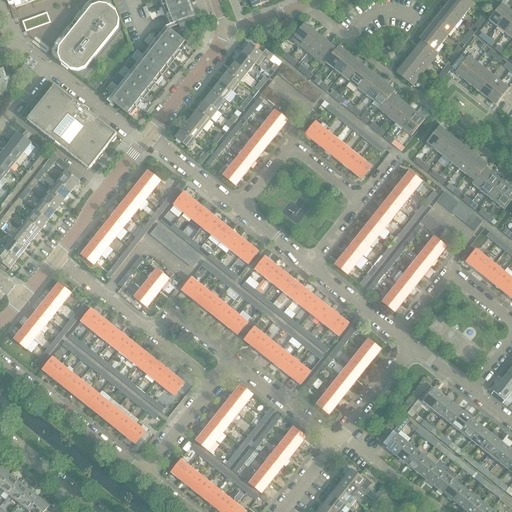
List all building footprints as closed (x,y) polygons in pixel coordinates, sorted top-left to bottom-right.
[(169,29),(111,102),(114,104),(130,117),(188,44),(178,36),(181,32),(187,30),(184,21),(197,16),(196,15),(190,0),(158,0),(165,17),(168,26),(169,29)] [(461,20),(468,12),(452,0),(449,0),(444,7),(461,20)] [(469,0),(452,0),(468,12),(474,4),(469,0)] [(82,19),(76,26),(103,47),(118,28),(119,20),(116,13),(115,12),(116,11),(114,9),(113,8),(109,6),(108,7),(107,6),(99,4),(92,7),(88,11),(86,10),(80,17),(82,19)] [(489,21),(497,27),(510,11),(502,4),(489,21)] [(455,28),(461,20),(444,7),(438,15),(455,28)] [(511,24),(511,11),(510,11),(497,27),(505,34),(511,24)] [(483,14),(478,20),(482,24),(488,17),(483,14)] [(448,36),(455,28),(438,15),(432,23),(448,36)] [(477,30),(482,24),(478,20),(473,27),(477,30)] [(442,44),(448,36),(432,23),(425,31),(442,44)] [(291,40),(300,47),(313,30),(305,24),(291,40)] [(59,48),(58,55),(61,63),(62,64),(61,65),(68,70),(69,69),(70,70),(78,71),(86,68),(103,47),(76,26),(68,36),(66,35),(60,42),(62,43),(59,48)] [(300,47),(307,53),(321,37),(313,30),(300,47)] [(470,30),(465,36),(469,40),(475,33),(470,30)] [(436,52),(442,44),(425,31),(419,39),(422,41),(436,52)] [(479,37),(485,42),(488,38),(482,33),(479,37)] [(150,34),(144,41),(150,46),(156,38),(150,34)] [(464,46),(469,40),(465,36),(460,42),(464,46)] [(307,53),(315,60),(329,43),(321,37),(307,53)] [(495,43),(488,38),(485,42),(491,47),(495,43)] [(439,54),(436,52),(422,41),(416,49),(432,62),(439,54)] [(324,66),(326,63),(337,49),(329,43),(315,60),(324,66)] [(489,48),(482,43),(479,48),(485,53),(489,48)] [(250,44),(242,54),(255,64),(258,66),(266,57),(270,61),(273,56),(266,50),(262,54),(250,44)] [(326,63),(334,70),(347,53),(339,46),(337,49),(326,63)] [(457,46),(452,52),(457,56),(462,49),(457,46)] [(495,50),(501,55),(504,51),(498,46),(495,50)] [(426,70),(432,62),(416,49),(409,57),(426,70)] [(487,54),(493,59),(497,55),(490,49),(487,54)] [(137,50),(132,57),(138,62),(143,55),(137,50)] [(511,56),(504,51),(501,55),(507,60),(511,56)] [(281,56),(288,62),(291,58),(284,52),(281,56)] [(452,62),(457,56),(452,52),(447,58),(452,62)] [(334,70),(342,76),(355,59),(347,53),(334,70)] [(242,54),(234,63),(248,74),(255,64),(242,54)] [(461,55),(452,67),(455,70),(465,58),(461,55)] [(503,59),(497,55),(493,59),(499,64),(503,59)] [(420,78),(426,70),(409,57),(403,65),(420,78)] [(455,73),(464,80),(477,63),(469,57),(455,73)] [(297,63),(291,58),(288,62),(294,67),(297,63)] [(342,76),(350,82),(363,66),(355,59),(342,76)] [(503,66),(509,72),(511,68),(511,66),(506,62),(503,66)] [(234,63),(227,72),(240,83),(248,74),(234,63)] [(485,70),(477,63),(464,80),(472,86),(485,70)] [(274,73),(278,67),(274,64),(269,69),(274,73)] [(447,64),(442,70),(447,74),(452,68),(447,64)] [(277,75),(282,78),(290,69),(285,65),(277,75)] [(297,69),(304,75),(307,70),(300,65),(297,69)] [(413,87),(420,78),(403,65),(396,73),(413,87)] [(124,66),(119,73),(125,78),(130,71),(124,66)] [(350,82),(358,89),(371,72),(363,66),(350,82)] [(0,97),(12,93),(3,68),(0,69),(0,97)] [(282,78),(286,82),(294,73),(290,69),(282,78)] [(313,75),(307,70),(304,75),(310,79),(313,75)] [(441,81),(447,74),(442,70),(437,77),(441,81)] [(493,76),(485,70),(472,86),(480,93),(493,76)] [(227,72),(220,82),(233,92),(240,83),(227,72)] [(358,89),(366,95),(379,78),(371,72),(358,89)] [(286,82),(291,86),(298,76),(294,73),(286,82)] [(291,86),(296,89),(303,80),(298,76),(291,86)] [(501,82),(493,76),(480,93),(488,99),(501,82)] [(263,77),(259,83),(263,86),(268,80),(263,77)] [(313,82),(320,87),(323,83),(317,78),(313,82)] [(366,95),(374,101),(387,85),(379,78),(366,95)] [(434,79),(429,86),(434,90),(439,83),(434,79)] [(296,89),(300,93),(308,84),(303,80),(296,89)] [(112,82),(106,89),(112,94),(118,87),(112,82)] [(220,82),(212,91),(226,102),(233,92),(220,82)] [(509,89),(501,82),(488,99),(496,106),(509,89)] [(259,92),(263,86),(259,83),(255,88),(259,92)] [(329,88),(323,83),(320,87),(326,92),(329,88)] [(300,93),(305,97),(312,87),(308,84),(300,93)] [(374,101),(381,108),(382,108),(393,94),(395,91),(387,85),(374,101)] [(115,137),(117,135),(89,113),(89,114),(82,108),(55,86),(53,88),(52,87),(48,92),(49,93),(40,105),(38,104),(35,109),(36,110),(27,121),(56,144),(55,144),(60,148),(60,147),(89,170),(98,159),(99,160),(103,155),(101,154),(111,142),(112,143),(116,138),(115,137)] [(429,96),(434,90),(429,86),(424,92),(429,96)] [(260,96),(265,100),(272,91),(268,87),(260,96)] [(305,97),(309,100),(317,91),(312,87),(305,97)] [(231,106),(226,102),(212,91),(205,100),(218,111),(222,106),(227,111),(231,106)] [(265,100),(269,104),(277,94),(272,91),(265,100)] [(321,95),(317,91),(309,100),(314,104),(321,95)] [(329,95),(336,100),(339,96),(332,91),(329,95)] [(269,104),(274,107),(281,98),(277,94),(269,104)] [(379,111),(387,117),(401,100),(393,94),(382,108),(381,108),(379,111)] [(249,96),(244,101),(248,104),(253,99),(249,96)] [(345,101),(339,96),(336,100),(342,105),(345,101)] [(259,98),(251,108),(255,111),(263,101),(259,98)] [(274,107),(278,111),(286,102),(281,98),(274,107)] [(205,100),(197,110),(211,120),(218,111),(205,100)] [(387,117),(395,123),(409,107),(401,100),(387,117)] [(244,111),(248,104),(244,101),(239,107),(244,111)] [(278,111),(283,115),(290,105),(286,102),(278,111)] [(321,106),(334,116),(337,112),(324,102),(321,106)] [(345,108),(352,113),(355,109),(348,104),(345,108)] [(295,109),(290,105),(283,115),(288,119),(295,109)] [(395,123),(403,130),(417,113),(409,107),(395,123)] [(251,108),(244,117),(248,120),(255,111),(251,108)] [(361,114),(355,109),(352,113),(358,118),(361,114)] [(197,110),(190,119),(203,130),(211,120),(197,110)] [(275,111),(267,120),(280,131),(288,121),(275,111)] [(334,116),(344,124),(347,120),(337,112),(334,116)] [(425,120),(417,113),(403,130),(411,136),(425,120)] [(233,115),(229,120),(234,123),(238,118),(233,115)] [(363,115),(359,119),(366,124),(369,120),(363,115)] [(244,117),(236,126),(240,130),(248,120),(244,117)] [(190,119),(182,128),(196,139),(203,130),(190,119)] [(229,129),(234,123),(229,120),(224,126),(229,129)] [(267,120),(260,130),(273,140),(280,131),(267,120)] [(344,124),(353,132),(357,128),(347,120),(344,124)] [(305,135),(315,143),(324,130),(325,130),(328,127),(323,123),(320,127),(315,123),(305,135)] [(369,127),(375,132),(379,128),(372,123),(369,127)] [(236,126),(229,136),(233,139),(240,130),(236,126)] [(426,143),(435,150),(448,133),(440,127),(426,143)] [(188,149),(196,139),(182,128),(175,138),(188,149)] [(353,132),(363,139),(366,135),(357,128),(353,132)] [(385,133),(379,128),(375,132),(382,137),(385,133)] [(260,130),(252,139),(265,150),(273,140),(260,130)] [(315,143),(324,150),(334,138),(325,130),(324,130),(315,143)] [(22,136),(28,141),(32,135),(27,131),(22,136)] [(18,133),(10,143),(27,157),(28,157),(24,153),(31,144),(28,141),(22,136),(18,133)] [(219,133),(214,139),(219,142),(223,136),(219,133)] [(456,140),(448,133),(435,150),(443,156),(456,140)] [(363,139),(371,146),(375,142),(366,135),(363,139)] [(384,139),(391,145),(395,140),(388,135),(384,139)] [(229,136),(221,145),(225,148),(233,139),(229,136)] [(324,150),(333,158),(343,145),(334,138),(324,150)] [(214,147),(219,142),(214,139),(210,144),(214,147)] [(252,139),(245,148),(258,159),(265,150),(252,139)] [(401,145),(395,140),(391,145),(397,149),(401,145)] [(464,146),(456,140),(443,156),(451,163),(464,146)] [(385,150),(375,142),(371,146),(381,154),(385,150)] [(20,166),(27,157),(10,143),(2,153),(16,164),(16,163),(20,166)] [(221,145),(214,154),(218,157),(225,148),(221,145)] [(333,158),(342,165),(352,152),(343,145),(333,158)] [(472,152),(464,146),(451,163),(459,169),(472,152)] [(245,148),(237,158),(250,168),(258,159),(245,148)] [(203,161),(208,155),(204,152),(199,158),(203,161)] [(342,165),(352,172),(362,160),(352,152),(342,165)] [(480,159),(472,152),(459,169),(466,175),(480,159)] [(2,153),(0,155),(0,167),(8,173),(16,164),(2,153)] [(43,154),(35,163),(39,166),(47,157),(43,154)] [(210,167),(218,157),(214,154),(206,164),(210,167)] [(237,158),(230,167),(243,177),(250,168),(237,158)] [(414,162),(421,167),(424,163),(417,158),(414,162)] [(49,159),(42,169),(46,173),(47,173),(55,163),(49,159)] [(472,185),(488,165),(480,159),(466,175),(474,182),(472,185)] [(371,167),(362,160),(352,172),(362,180),(371,167)] [(39,166),(35,163),(27,173),(31,176),(39,166)] [(429,168),(424,163),(421,167),(426,172),(429,168)] [(472,185),(480,191),(494,174),(486,168),(488,165),(472,185)] [(236,187),(243,177),(230,167),(222,176),(236,187)] [(38,182),(46,173),(42,169),(34,179),(38,182)] [(66,171),(57,182),(71,193),(80,182),(66,171)] [(430,175),(437,180),(440,176),(434,171),(430,175)] [(148,172),(140,181),(153,192),(161,182),(148,172)] [(409,172),(401,182),(414,192),(422,183),(409,172)] [(27,173),(20,183),(24,186),(31,176),(27,173)] [(480,191),(488,197),(501,181),(494,174),(480,191)] [(446,180),(440,176),(437,180),(442,185),(446,180)] [(34,179),(26,189),(31,192),(38,182),(34,179)] [(140,181),(133,191),(146,201),(153,192),(140,181)] [(494,206),(496,204),(509,187),(501,181),(488,197),(493,201),(491,204),(494,206)] [(57,182),(50,191),(63,202),(71,193),(57,182)] [(401,182),(394,191),(407,202),(414,192),(401,182)] [(20,183),(12,192),(16,196),(24,186),(20,183)] [(446,188),(453,193),(456,188),(450,183),(446,188)] [(511,200),(511,189),(509,187),(496,204),(504,210),(511,200)] [(462,193),(456,188),(453,193),(459,198),(462,193)] [(26,189),(19,198),(23,202),(31,192),(26,189)] [(50,191),(42,201),(56,212),(63,202),(50,191)] [(133,191),(125,200),(138,210),(146,201),(133,191)] [(173,191),(165,201),(169,204),(177,195),(173,191)] [(394,191),(386,201),(399,211),(407,202),(394,191)] [(12,192),(4,202),(8,205),(16,196),(12,192)] [(434,192),(426,202),(430,205),(437,195),(434,192)] [(174,206),(183,213),(193,200),(184,193),(174,206)] [(437,202),(441,206),(449,196),(444,193),(437,202)] [(441,206),(446,209),(454,200),(449,196),(441,206)] [(462,201),(469,206),(472,201),(466,196),(462,201)] [(19,198),(11,208),(15,211),(23,202),(19,198)] [(125,200),(118,209),(131,219),(138,210),(125,200)] [(183,213),(192,220),(202,208),(193,200),(183,213)] [(458,204),(454,200),(446,209),(451,213),(458,204)] [(42,201),(35,211),(48,221),(56,212),(42,201)] [(165,201),(158,210),(162,214),(169,204),(165,201)] [(386,201),(379,210),(392,220),(399,211),(386,201)] [(478,206),(472,201),(469,206),(475,211),(478,206)] [(4,202),(0,207),(0,214),(0,215),(8,205),(4,202)] [(426,202),(419,211),(422,214),(430,205),(426,202)] [(451,213),(456,217),(463,207),(458,204),(451,213)] [(468,211),(463,207),(456,217),(460,221),(468,211)] [(11,208),(4,217),(8,221),(15,211),(11,208)] [(192,220),(202,228),(212,215),(202,208),(192,220)] [(127,224),(131,219),(118,209),(111,218),(124,229),(124,228),(127,230),(130,226),(127,224)] [(478,213),(485,218),(488,214),(482,209),(478,213)] [(158,210),(150,220),(154,223),(162,214),(158,210)] [(379,210),(372,219),(384,230),(392,220),(379,210)] [(35,211),(27,220),(41,231),(48,221),(35,211)] [(419,211),(411,221),(415,223),(422,214),(419,211)] [(460,221),(465,224),(472,215),(468,211),(460,221)] [(419,224),(424,227),(432,218),(427,214),(419,224)] [(494,219),(488,214),(485,218),(491,223),(494,219)] [(202,228),(211,235),(221,222),(212,215),(202,228)] [(465,224),(470,228),(477,219),(472,215),(465,224)] [(111,218),(103,228),(116,238),(124,229),(111,218)] [(161,222),(170,230),(173,225),(164,218),(161,222)] [(424,227),(429,231),(436,222),(432,218),(424,227)] [(372,219),(364,229),(377,239),(384,230),(372,219)] [(482,222),(477,219),(470,228),(475,232),(482,222)] [(27,220),(19,230),(33,241),(41,231),(27,220)] [(150,220),(143,229),(147,232),(154,223),(150,220)] [(411,221),(404,230),(407,233),(415,223),(411,221)] [(211,235),(220,243),(230,230),(221,222),(211,235)] [(429,231),(433,235),(441,225),(436,222),(429,231)] [(150,235),(155,239),(163,229),(158,225),(150,235)] [(170,230),(179,237),(183,233),(173,225),(170,230)] [(433,235),(438,239),(446,229),(441,225),(433,235)] [(418,226),(410,235),(414,238),(421,228),(418,226)] [(103,228),(96,237),(109,247),(116,238),(103,228)] [(143,229),(135,238),(140,242),(147,232),(143,229)] [(155,239),(160,242),(167,233),(163,229),(155,239)] [(364,229),(357,238),(369,248),(377,239),(364,229)] [(438,239),(443,242),(450,233),(446,229),(438,239)] [(479,247),(486,237),(495,245),(498,241),(489,234),(483,229),(472,242),(479,247)] [(502,233),(509,238),(511,234),(506,229),(502,233)] [(19,230),(12,239),(25,250),(33,241),(19,230)] [(220,243),(229,250),(240,237),(230,230),(220,243)] [(404,230),(396,239),(400,242),(407,233),(404,230)] [(160,242),(164,246),(172,236),(167,233),(160,242)] [(179,237),(188,244),(192,240),(183,233),(179,237)] [(455,237),(450,233),(443,242),(448,246),(455,237)] [(410,235),(403,244),(406,247),(414,238),(410,235)] [(164,246),(169,250),(177,240),(172,236),(164,246)] [(96,237),(89,246),(102,256),(109,247),(96,237)] [(229,250),(239,257),(249,245),(240,237),(229,250)] [(434,237),(426,247),(439,257),(447,248),(434,237)] [(135,238),(128,248),(132,251),(140,242),(135,238)] [(357,238),(349,247),(362,258),(369,248),(357,238)] [(12,239),(4,249),(18,260),(25,250),(12,239)] [(396,239),(389,249),(392,251),(400,242),(396,239)] [(169,250),(174,254),(181,244),(177,240),(169,250)] [(188,244),(198,252),(201,248),(192,240),(188,244)] [(495,245),(504,252),(507,248),(498,241),(495,245)] [(174,254),(178,257),(186,248),(181,244),(174,254)] [(403,244),(396,254),(399,256),(406,247),(403,244)] [(259,252),(249,245),(239,257),(248,265),(259,252)] [(94,266),(102,256),(89,246),(81,255),(94,266)] [(349,247),(342,257),(355,267),(362,258),(349,247)] [(426,247),(419,257),(432,267),(439,257),(426,247)] [(128,248),(121,257),(125,260),(132,251),(128,248)] [(178,257),(183,261),(191,251),(186,248),(178,257)] [(198,252),(207,259),(210,255),(201,248),(198,252)] [(0,262),(10,270),(18,260),(4,249),(0,254),(0,262)] [(389,249),(381,258),(385,261),(392,251),(389,249)] [(465,263),(475,270),(485,258),(475,250),(465,263)] [(183,261),(188,265),(195,255),(191,251),(183,261)] [(396,254),(388,263),(392,266),(399,256),(396,254)] [(200,259),(195,255),(188,265),(193,269),(200,259)] [(207,259),(216,267),(220,262),(210,255),(207,259)] [(121,257),(114,266),(118,269),(125,260),(121,257)] [(140,257),(133,267),(137,270),(144,260),(140,257)] [(255,270),(264,278),(274,265),(265,257),(255,270)] [(347,276),(355,267),(342,257),(334,266),(347,276)] [(419,257),(411,266),(424,276),(432,267),(419,257)] [(381,258),(374,267),(377,270),(385,261),(381,258)] [(475,270),(484,278),(494,265),(485,258),(475,270)] [(201,266),(211,274),(214,269),(204,262),(201,266)] [(216,267),(226,274),(229,270),(220,262),(216,267)] [(388,263),(381,272),(384,275),(392,266),(388,263)] [(268,281),(273,285),(284,272),(274,265),(264,278),(265,278),(268,281)] [(484,278),(493,285),(503,272),(494,265),(484,278)] [(110,279),(118,269),(114,266),(105,276),(110,279)] [(411,266),(404,275),(417,286),(424,276),(411,266)] [(133,267),(125,276),(129,279),(137,270),(133,267)] [(374,267),(368,275),(371,278),(377,270),(374,267)] [(211,274),(219,281),(223,276),(214,269),(211,274)] [(156,270),(149,279),(162,290),(169,280),(156,270)] [(239,278),(229,270),(226,274),(236,282),(239,278)] [(273,285),(282,293),(293,280),(284,272),(273,285)] [(381,272),(373,281),(377,284),(384,275),(381,272)] [(493,285),(503,293),(511,280),(511,279),(503,272),(493,285)] [(364,287),(371,278),(368,275),(361,284),(364,287)] [(404,275),(397,285),(409,295),(417,286),(404,275)] [(122,289),(129,279),(125,276),(118,285),(122,289)] [(219,281),(229,288),(232,284),(223,276),(219,281)] [(182,291),(191,298),(201,286),(192,278),(182,291)] [(265,278),(255,291),(260,295),(263,291),(261,289),(268,281),(265,278)] [(149,279),(141,288),(154,299),(162,290),(149,279)] [(282,293),(291,300),(302,287),(293,280),(282,293)] [(511,280),(503,293),(511,299),(511,280)] [(369,293),(377,284),(373,281),(366,291),(369,293)] [(242,286),(251,294),(254,290),(245,283),(245,282),(242,286)] [(59,284),(51,294),(64,304),(71,294),(59,284)] [(229,288),(238,295),(241,291),(232,284),(229,288)] [(397,285),(389,294),(402,304),(409,295),(397,285)] [(191,298),(200,305),(210,293),(201,286),(191,298)] [(291,300),(301,307),(311,295),(302,287),(291,300)] [(147,308),(154,299),(141,288),(134,298),(147,308)] [(251,294),(260,301),(263,297),(260,295),(255,291),(254,290),(251,294)] [(241,298),(247,303),(250,298),(241,291),(238,295),(239,296),(241,298)] [(200,305),(209,313),(219,300),(210,293),(200,305)] [(51,294),(44,303),(56,313),(64,304),(51,294)] [(394,314),(402,304),(389,294),(382,303),(394,314)] [(301,307),(310,315),(320,302),(311,295),(301,307)] [(260,301),(269,309),(272,305),(263,297),(260,301)] [(247,303),(256,310),(259,306),(250,298),(247,303)] [(209,313),(218,320),(228,307),(219,300),(209,313)] [(310,315),(319,322),(330,309),(320,302),(310,315)] [(44,303),(36,312),(49,322),(56,313),(44,303)] [(83,304),(76,314),(80,317),(87,307),(83,304)] [(269,309),(279,316),(282,312),(272,305),(269,309)] [(256,310),(265,317),(268,313),(259,306),(256,310)] [(218,320),(227,327),(237,314),(228,307),(218,320)] [(81,322),(90,330),(101,317),(91,309),(81,322)] [(319,322),(328,330),(339,317),(330,309),(319,322)] [(45,327),(49,322),(36,312),(29,322),(41,332),(42,332),(44,334),(48,329),(45,327)] [(279,316),(288,323),(291,320),(282,312),(279,316)] [(265,317),(274,324),(278,320),(268,313),(265,317)] [(80,317),(76,314),(68,323),(72,326),(80,317)] [(227,327),(236,334),(246,322),(237,314),(227,327)] [(90,330),(100,337),(110,325),(101,317),(90,330)] [(348,324),(339,317),(328,330),(338,337),(348,324)] [(244,341),(245,342),(256,329),(255,328),(257,326),(249,320),(247,322),(246,322),(236,334),(238,336),(241,332),(247,337),(244,341)] [(274,324),(283,332),(287,327),(278,320),(274,324)] [(288,323),(297,331),(300,327),(291,320),(288,323)] [(29,322),(21,331),(34,341),(41,332),(29,322)] [(68,323),(61,332),(65,335),(72,326),(68,323)] [(100,337),(109,345),(119,332),(110,325),(100,337)] [(283,332),(292,339),(296,335),(287,327),(283,332)] [(297,331),(306,338),(309,334),(300,327),(297,331)] [(351,327),(344,337),(347,340),(355,330),(351,327)] [(245,342),(255,349),(265,336),(256,329),(245,342)] [(26,350),(34,341),(21,331),(14,340),(26,350)] [(61,332),(54,342),(58,345),(65,335),(61,332)] [(109,345),(118,352),(129,339),(119,332),(109,345)] [(306,338),(315,346),(319,342),(309,334),(306,338)] [(68,339),(77,346),(80,343),(71,335),(68,339)] [(292,339),(301,346),(305,342),(296,335),(292,339)] [(53,341),(46,336),(44,339),(51,344),(53,341)] [(255,349),(264,356),(274,344),(265,336),(255,349)] [(348,340),(347,340),(344,337),(336,346),(340,349),(348,340)] [(118,352),(128,360),(138,347),(129,339),(118,352)] [(368,340),(360,350),(373,360),(381,350),(368,340)] [(46,351),(51,354),(58,345),(54,342),(46,351)] [(62,345),(72,353),(75,350),(65,342),(62,345)] [(301,346),(311,353),(314,349),(305,342),(301,346)] [(328,350),(319,342),(315,346),(325,354),(328,350)] [(77,346),(87,354),(90,350),(80,343),(77,346)] [(264,356),(273,363),(283,351),(274,344),(264,356)] [(336,346),(329,356),(333,359),(340,349),(336,346)] [(128,360),(137,367),(147,354),(138,347),(128,360)] [(323,356),(314,349),(311,353),(320,361),(323,356)] [(72,353),(82,361),(85,357),(75,350),(72,353)] [(87,354),(96,361),(99,357),(90,350),(87,354)] [(360,350),(353,359),(366,370),(373,360),(360,350)] [(43,363),(51,354),(46,351),(39,360),(43,363)] [(273,363),(282,371),(292,358),(283,351),(273,363)] [(137,367),(146,374),(156,362),(147,354),(137,367)] [(329,356),(322,365),(325,368),(333,359),(329,356)] [(82,361),(92,369),(95,365),(85,357),(82,361)] [(96,361),(105,369),(108,365),(99,357),(96,361)] [(42,371),(52,379),(62,366),(52,358),(42,371)] [(282,371),(291,378),(301,366),(292,358),(282,371)] [(353,359),(345,369),(358,379),(366,370),(353,359)] [(146,374),(156,382),(166,369),(156,362),(146,374)] [(92,369),(101,377),(104,373),(95,365),(92,369)] [(105,369),(115,376),(117,372),(108,365),(105,369)] [(322,365),(314,374),(318,377),(325,368),(322,365)] [(67,370),(62,366),(52,379),(62,386),(72,374),(72,373),(74,371),(69,368),(67,370)] [(310,373),(301,366),(291,378),(300,386),(310,373)] [(156,382),(165,389),(175,376),(166,369),(156,382)] [(345,369),(338,378),(351,388),(358,379),(345,369)] [(115,376),(124,383),(127,380),(117,372),(115,376)] [(101,377),(111,384),(114,381),(104,373),(101,377)] [(511,377),(507,373),(500,382),(511,391),(511,377)] [(62,386),(72,394),(82,381),(72,374),(62,386)] [(309,389),(318,377),(314,374),(305,385),(309,389)] [(184,384),(175,376),(165,389),(174,397),(184,384)] [(338,378),(330,387),(343,398),(351,388),(338,378)] [(124,383),(133,391),(136,387),(127,380),(124,383)] [(86,385),(82,381),(72,394),(81,402),(91,389),(90,388),(92,386),(88,382),(86,385)] [(111,384),(121,392),(123,388),(114,381),(111,384)] [(505,401),(511,392),(511,391),(500,382),(493,392),(502,399),(505,401)] [(241,385),(233,395),(246,406),(253,396),(241,385)] [(133,391),(142,398),(145,395),(136,387),(133,391)] [(330,387),(323,396),(336,407),(343,398),(330,387)] [(121,392),(130,400),(133,396),(123,388),(121,392)] [(81,402),(91,409),(101,397),(91,389),(81,402)] [(423,402),(433,410),(444,397),(434,389),(423,402)] [(493,392),(491,395),(500,401),(502,399),(493,392)] [(142,398),(152,406),(155,402),(145,395),(142,398)] [(233,395),(225,405),(238,415),(246,406),(233,395)] [(130,400),(140,407),(143,404),(133,396),(130,400)] [(329,416),(336,407),(323,396),(316,406),(329,416)] [(91,409),(101,417),(111,404),(101,397),(91,409)] [(433,410),(442,417),(453,404),(444,397),(433,410)] [(411,418),(423,404),(418,400),(407,414),(411,418)] [(164,410),(155,402),(152,406),(161,413),(164,410)] [(101,417),(110,425),(120,412),(111,404),(101,417)] [(150,409),(143,404),(140,407),(147,413),(150,409)] [(442,417),(452,425),(462,412),(453,404),(442,417)] [(238,415),(225,405),(218,414),(231,424),(235,427),(242,419),(238,415)] [(265,415),(262,419),(267,422),(274,412),(267,407),(262,413),(265,415)] [(159,417),(150,409),(147,413),(156,420),(159,417)] [(110,425),(120,433),(130,420),(120,412),(110,425)] [(452,425),(461,432),(472,419),(462,412),(452,425)] [(218,414),(210,423),(223,433),(231,424),(218,414)] [(277,415),(270,424),(274,427),(281,418),(277,415)] [(393,432),(398,435),(400,432),(409,421),(404,417),(393,432)] [(262,419),(255,428),(259,431),(267,422),(262,419)] [(461,432),(471,440),(481,427),(472,419),(461,432)] [(120,433),(129,440),(140,427),(130,420),(120,433)] [(421,425),(430,433),(434,428),(425,420),(421,425)] [(210,423),(203,432),(216,443),(223,433),(210,423)] [(270,424),(262,434),(266,437),(274,427),(270,424)] [(149,435),(140,427),(129,440),(139,448),(149,435)] [(471,440),(480,447),(491,434),(481,427),(471,440)] [(255,428),(247,437),(252,441),(259,431),(255,428)] [(294,428),(286,438),(299,448),(306,438),(294,428)] [(415,432),(425,439),(428,436),(418,428),(415,432)] [(430,433),(440,441),(443,436),(443,435),(434,428),(430,433)] [(208,452),(216,443),(203,432),(196,442),(208,452)] [(396,457),(406,444),(409,440),(400,432),(398,435),(397,436),(386,449),(396,457)] [(262,434),(255,443),(259,446),(266,437),(262,434)] [(480,447),(489,455),(500,442),(491,434),(480,447)] [(440,441),(449,448),(453,443),(443,435),(443,436),(440,441)] [(425,439),(434,447),(437,443),(428,436),(425,439)] [(247,437),(240,447),(244,450),(252,441),(247,437)] [(286,438),(278,447),(291,457),(299,448),(286,438)] [(489,455),(499,462),(509,449),(500,442),(489,455)] [(255,443),(247,452),(251,456),(259,446),(255,443)] [(434,447),(444,454),(446,451),(437,443),(434,447)] [(449,448),(459,455),(462,451),(462,450),(453,443),(449,448)] [(396,457),(405,464),(416,451),(406,444),(396,457)] [(190,449),(199,457),(203,452),(193,445),(190,449)] [(240,447),(233,456),(237,459),(244,450),(240,447)] [(269,455),(284,466),(291,457),(278,447),(271,456),(269,455)] [(405,464),(415,472),(428,454),(419,447),(416,451),(405,464)] [(499,462),(508,470),(511,465),(511,451),(509,449),(499,462)] [(459,455),(468,463),(472,458),(471,458),(472,458),(462,450),(462,451),(459,455)] [(444,454),(453,462),(456,458),(446,451),(444,454)] [(199,457),(209,464),(212,460),(203,452),(199,457)] [(247,452),(240,461),(244,465),(251,456),(247,452)] [(415,472),(424,479),(438,462),(428,454),(415,472)] [(268,460),(263,465),(276,476),(284,466),(269,455),(266,459),(268,460)] [(229,469),(237,459),(233,456),(225,465),(229,469)] [(453,462),(462,469),(465,466),(456,458),(453,462)] [(468,463),(477,470),(481,466),(481,465),(472,458),(471,458),(472,458),(468,463)] [(171,473),(180,481),(191,468),(181,460),(171,473)] [(209,464),(218,471),(221,467),(212,460),(209,464)] [(237,474),(244,465),(240,461),(232,471),(237,474)] [(424,479),(433,486),(447,469),(438,462),(424,479)] [(263,465),(256,474),(269,485),(276,476),(263,465)] [(477,470),(487,478),(490,473),(491,473),(481,465),(481,466),(477,470)] [(462,469),(472,476),(474,473),(465,466),(462,469)] [(0,467),(0,487),(10,475),(0,467)] [(218,471),(228,479),(231,475),(221,467),(218,471)] [(180,481),(190,488),(200,475),(191,468),(180,481)] [(351,469),(344,478),(363,493),(366,495),(369,492),(367,490),(371,485),(365,481),(351,469)] [(443,494),(453,481),(456,477),(447,469),(433,486),(443,494)] [(472,476),(481,484),(484,480),(474,473),(472,476)] [(487,478),(496,485),(500,481),(500,480),(491,473),(490,473),(487,478)] [(261,494),(269,485),(256,474),(249,484),(261,494)] [(5,492),(9,496),(20,483),(10,475),(0,487),(0,495),(1,496),(5,492)] [(190,488),(199,496),(209,483),(200,475),(190,488)] [(228,479),(237,486),(240,482),(231,475),(228,479)] [(359,498),(363,493),(344,478),(337,487),(351,498),(359,504),(362,500),(359,498)] [(481,484),(490,491),(493,488),(484,480),(481,484)] [(496,485),(505,493),(510,488),(500,480),(500,481),(496,485)] [(443,494),(452,501),(463,488),(453,481),(443,494)] [(237,486),(245,493),(248,489),(240,482),(237,486)] [(9,496),(19,504),(29,491),(20,483),(9,496)] [(199,496),(208,503),(219,490),(209,483),(199,496)] [(348,503),(351,498),(337,487),(331,495),(345,506),(352,511),(355,509),(348,503)] [(452,501),(462,509),(472,495),(463,488),(452,501)] [(490,491),(500,499),(503,495),(493,488),(490,491)] [(258,497),(248,489),(245,493),(255,501),(258,497)] [(208,503),(218,511),(228,498),(219,490),(208,503)] [(19,504),(29,511),(39,498),(29,491),(19,504)] [(240,492),(234,499),(235,500),(238,502),(244,495),(240,492)] [(342,511),(341,511),(345,506),(331,495),(324,504),(334,511),(342,511)] [(462,509),(465,511),(474,511),(481,503),(472,495),(462,509)] [(511,502),(503,495),(500,499),(499,500),(511,510),(511,502)] [(43,511),(49,506),(39,498),(29,511),(43,511)] [(218,511),(219,511),(231,511),(237,505),(228,498),(218,511)] [(474,511),(489,511),(491,510),(481,503),(474,511)]
